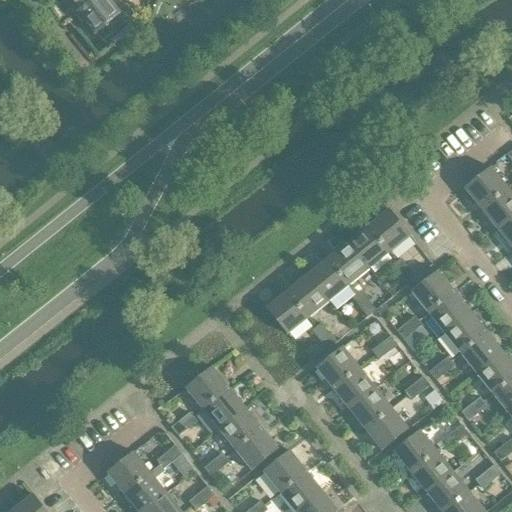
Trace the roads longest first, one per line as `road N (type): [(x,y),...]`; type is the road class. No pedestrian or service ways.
road 1 (secondary): [(0,349),(119,254),(182,133)]
road 2 (residential): [(511,306),(426,200),(510,131)]
road 3 (secondary): [(182,133),(0,271)]
road 4 (secondary): [(182,133),(349,0)]
road 5 (residential): [(92,511),(71,486),(155,416)]
